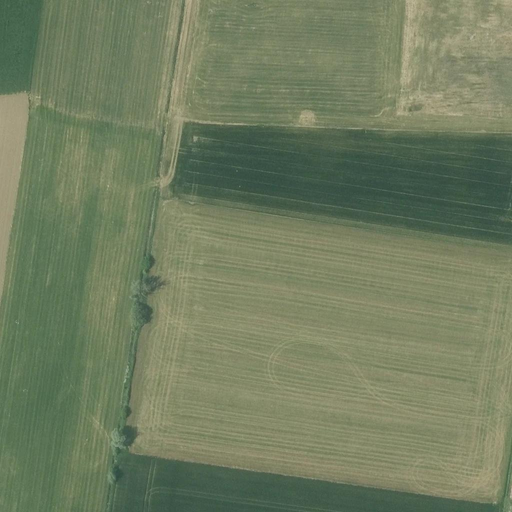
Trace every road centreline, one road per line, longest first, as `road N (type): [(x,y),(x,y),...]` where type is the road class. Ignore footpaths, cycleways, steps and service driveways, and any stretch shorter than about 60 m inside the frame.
road 1 (motorway): [(511,10),(198,34),(0,39)]
road 2 (motorway): [(0,65),(336,53),(511,37)]
road 3 (unclassified): [(0,131),(511,107)]
